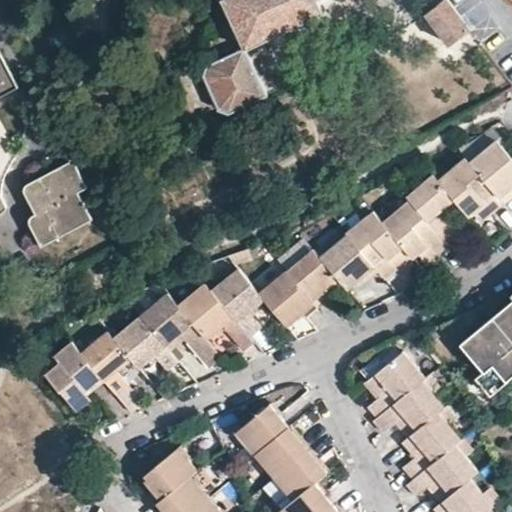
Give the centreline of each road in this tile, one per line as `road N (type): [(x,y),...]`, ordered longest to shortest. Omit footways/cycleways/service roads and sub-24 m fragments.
road 1 (residential): [(314,347),(111,438),(105,456),(131,511)]
road 2 (residential): [(511,254),(314,347)]
road 3 (residential): [(314,347),(387,511)]
